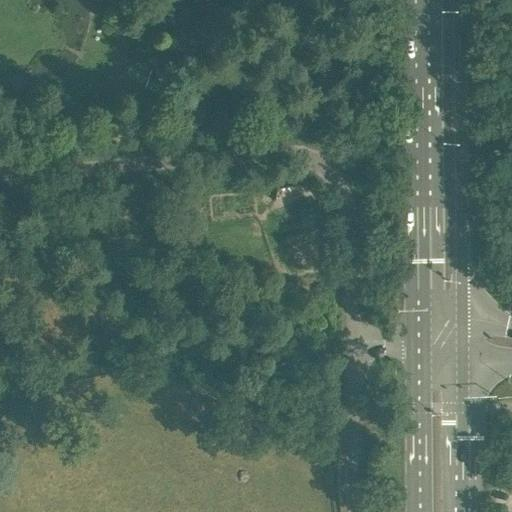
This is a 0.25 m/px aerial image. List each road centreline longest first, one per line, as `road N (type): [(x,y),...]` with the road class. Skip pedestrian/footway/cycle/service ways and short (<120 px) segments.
road 1 (unclassified): [(351,337),(342,185),(326,166),(139,159),(0,176)]
road 2 (primary): [(416,0),(422,336)]
road 3 (primary): [(464,336),(460,0)]
road 4 (primary): [(422,336),(425,511)]
road 5 (primary): [(463,511),(464,336)]
road 6 (unclassified): [(349,388),(352,511)]
